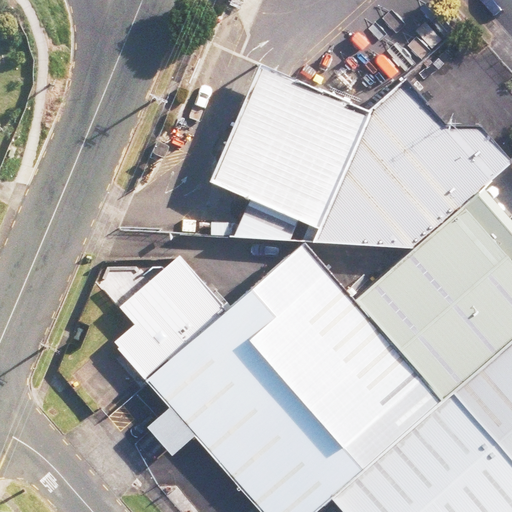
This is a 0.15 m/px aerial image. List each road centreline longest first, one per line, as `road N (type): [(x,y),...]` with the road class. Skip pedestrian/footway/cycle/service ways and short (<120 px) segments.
road 1 (tertiary): [(0,344),(141,0)]
road 2 (residential): [(92,511),(41,454),(0,426)]
